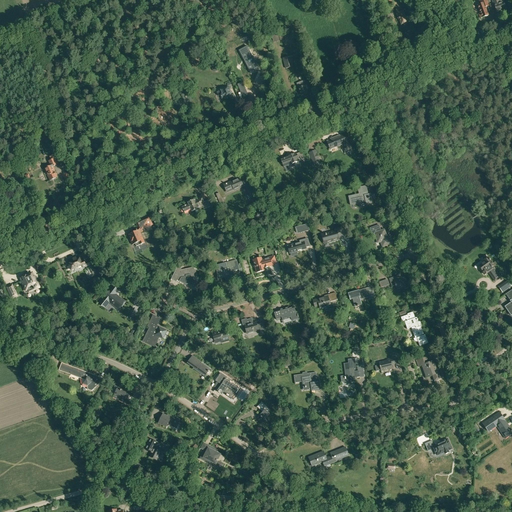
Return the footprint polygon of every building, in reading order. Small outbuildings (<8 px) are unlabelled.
[(479,14),(480,18),(488,15),(486,10),(487,9),(486,7),(489,6),(487,0),(479,0),(481,4),(478,5),(481,13),(479,14)] [(493,0),(493,1),(497,12),(506,8),(503,1),(502,0),(493,0)] [(399,19),(401,25),(407,23),(403,11),(402,11),(400,11),(399,12),(398,9),(396,10),(397,13),(396,13),(398,19),(399,19)] [(291,39),(278,44),(280,49),(294,44),(295,48),(298,46),(296,41),(292,42),(291,39)] [(381,42),(378,42),(379,43),(382,55),(387,53),(384,41),(381,42)] [(239,50),(242,57),(245,55),(248,62),(247,63),(252,73),(257,70),(257,69),(258,68),(247,46),(248,48),(240,52),(239,50)] [(283,62),(286,69),(289,68),(293,66),(290,56),(283,58),(284,61),(283,62)] [(297,83),(302,95),(308,93),(306,89),(308,89),(306,85),(304,86),(302,81),(297,83)] [(225,88),(217,92),(218,96),(221,95),(222,98),(225,98),(227,98),(228,97),(229,96),(230,98),(232,99),(234,99),(234,97),(233,94),(232,94),(230,88),(234,87),(233,84),(225,87),(225,88)] [(328,143),(327,144),(328,147),(329,147),(330,149),(342,145),(345,153),(352,151),(350,145),(349,146),(348,142),(349,142),(346,134),(340,136),(340,135),(336,137),(336,138),(327,141),(328,143)] [(320,162),(316,150),(309,152),(313,164),(320,162)] [(54,180),(54,179),(57,177),(53,167),(57,165),(60,163),(56,153),(49,156),(51,160),(49,161),(51,166),(45,169),(50,180),(51,180),(52,180),(54,180)] [(283,165),(284,167),(293,164),(297,162),(296,159),(299,158),(297,154),(294,155),(294,154),(289,156),(290,157),(281,160),(283,165)] [(62,175),(65,182),(71,179),(67,172),(62,175)] [(240,178),(224,185),(226,190),(233,187),(234,190),(240,187),(240,188),(244,187),(245,186),(243,182),(242,182),(240,178)] [(246,181),(243,182),(245,186),(251,199),(254,198),(255,198),(259,195),(251,178),(247,179),(246,181)] [(359,194),(349,197),(351,205),(366,202),(366,205),(373,203),(373,199),(376,199),(375,194),(372,195),(371,194),(369,194),(368,192),(359,194)] [(182,207),(184,212),(191,209),(192,211),(195,210),(195,211),(199,210),(198,209),(203,207),(204,210),(211,207),(208,200),(203,202),(204,195),(200,195),(200,199),(195,202),(194,199),(188,202),(189,204),(182,207)] [(138,231),(128,235),(132,245),(136,244),(137,246),(144,243),(139,233),(143,232),(142,229),(153,225),(149,216),(135,223),(138,231)] [(308,224),(299,226),(300,232),(309,230),(308,224)] [(322,234),(325,244),(340,240),(338,233),(343,232),(341,224),(334,226),(335,230),(322,234)] [(380,242),(382,247),(393,243),(391,237),(388,238),(385,229),(381,230),(379,225),(370,228),(372,235),(374,235),(377,243),(380,242)] [(288,246),(290,253),(294,252),(306,249),(306,247),(310,246),(308,239),(301,241),(301,242),(292,245),(288,246)] [(261,258),(253,260),(257,272),(265,270),(264,267),(265,267),(266,268),(268,267),(268,266),(273,265),(272,260),(275,259),(274,256),(271,257),(262,260),(261,258)] [(70,265),(72,270),(82,265),(83,268),(86,266),(92,264),(90,261),(85,264),(84,260),(81,261),(79,257),(73,259),(72,259),(70,260),(69,261),(71,265),(70,265)] [(488,272),(495,281),(500,277),(494,269),(496,268),(488,258),(487,258),(485,259),(485,261),(486,262),(479,266),(485,274),(488,272)] [(236,260),(215,266),(217,270),(218,275),(223,274),(227,281),(235,279),(233,271),(239,269),(236,260)] [(199,287),(199,288),(200,288),(196,270),(194,270),(194,267),(183,269),(177,267),(171,280),(172,279),(177,282),(178,280),(187,284),(193,283),(194,286),(197,287),(199,287)] [(22,277),(20,278),(25,291),(33,287),(34,290),(40,287),(35,276),(34,276),(32,273),(27,275),(28,276),(26,276),(25,276),(22,277)] [(404,287),(404,289),(408,288),(408,285),(406,277),(401,279),(400,275),(389,278),(392,286),(397,285),(398,288),(404,287)] [(379,282),(381,288),(389,285),(387,279),(379,282)] [(498,287),(503,293),(511,287),(507,280),(498,287)] [(14,291),(15,290),(12,285),(7,287),(11,298),(16,296),(14,291)] [(110,303),(120,310),(126,302),(116,294),(119,291),(113,286),(102,300),(99,303),(106,308),(110,303)] [(353,299),(355,307),(358,306),(359,306),(359,305),(362,305),(361,300),(369,297),(370,299),(375,298),(372,287),(348,293),(350,300),(353,299)] [(5,301),(7,305),(10,303),(8,299),(9,299),(6,293),(3,288),(0,289),(0,290),(2,295),(1,296),(4,301),(5,301)] [(325,297),(313,300),(315,307),(320,306),(321,310),(332,307),(330,302),(338,299),(337,297),(332,299),(330,295),(329,296),(328,295),(325,296),(324,296),(325,297)] [(292,318),(293,321),(299,319),(297,313),(296,313),(294,306),(289,308),(288,307),(274,311),(277,319),(282,318),(283,320),(292,318)] [(128,316),(135,319),(138,311),(131,308),(128,316)] [(408,315),(401,317),(403,323),(405,322),(407,329),(412,328),(415,338),(417,337),(418,342),(420,346),(428,343),(425,334),(424,335),(421,326),(422,326),(421,322),(419,323),(417,318),(415,318),(413,312),(407,314),(408,315)] [(143,341),(154,347),(159,337),(163,339),(167,331),(157,325),(160,318),(153,315),(148,326),(150,327),(143,341)] [(247,319),(242,320),(244,326),(245,325),(247,333),(253,331),(254,332),(265,329),(263,323),(257,325),(256,322),(254,323),(252,323),(250,319),(247,320),(247,319)] [(217,332),(212,333),(214,341),(221,339),(222,342),(222,343),(230,341),(228,336),(227,337),(226,333),(230,332),(229,330),(228,325),(224,326),(218,328),(219,330),(219,331),(217,332)] [(375,366),(376,371),(381,370),(381,371),(393,368),(392,365),(398,363),(396,356),(387,359),(387,361),(379,363),(380,365),(375,366)] [(403,359),(405,364),(413,362),(412,356),(403,359)] [(202,363),(202,362),(194,357),(189,364),(194,367),(193,368),(196,371),(197,370),(206,376),(210,369),(202,363)] [(427,357),(416,360),(419,367),(422,365),(425,374),(431,372),(432,376),(434,381),(439,379),(438,377),(440,377),(434,361),(429,363),(427,357)] [(351,381),(351,383),(356,382),(355,378),(364,377),(363,370),(363,365),(357,366),(358,371),(355,371),(354,369),(356,368),(355,359),(357,359),(357,358),(348,359),(348,363),(344,364),(345,376),(341,376),(341,382),(351,381)] [(88,389),(92,391),(95,388),(94,384),(101,378),(63,363),(60,371),(70,375),(82,379),(82,384),(87,386),(88,389)] [(221,373),(215,381),(221,385),(217,391),(219,392),(218,392),(220,393),(222,394),(224,393),(227,395),(226,395),(228,396),(230,398),(234,392),(236,393),(239,388),(231,383),(232,381),(221,373)] [(316,373),(294,376),(295,382),(305,381),(306,390),(311,390),(311,388),(314,388),(314,391),(321,390),(320,381),(316,382),(315,376),(316,376),(316,373)] [(118,387),(115,394),(120,397),(118,399),(126,403),(127,402),(130,403),(134,396),(130,394),(131,394),(128,392),(128,391),(125,389),(124,390),(118,387)] [(259,415),(265,420),(270,414),(269,413),(271,410),(262,402),(257,407),(263,412),(259,415)] [(84,412),(88,414),(92,406),(88,404),(84,412)] [(499,412),(482,424),(485,428),(490,425),(493,430),(497,427),(505,438),(511,433),(511,430),(505,420),(499,412)] [(168,424),(177,428),(181,420),(168,414),(167,416),(163,414),(159,423),(166,427),(168,424)] [(150,456),(157,460),(162,450),(167,452),(169,448),(160,443),(151,439),(146,449),(152,452),(151,453),(152,453),(150,456)] [(434,448),(437,455),(444,452),(446,453),(447,452),(448,451),(448,450),(452,449),(447,439),(434,445),(432,441),(425,444),(428,451),(434,448)] [(204,450),(200,459),(209,464),(210,461),(214,463),(213,466),(220,469),(222,464),(217,461),(216,460),(219,455),(214,453),(215,451),(213,450),(213,449),(208,447),(209,447),(206,452),(204,450)] [(338,459),(339,461),(342,460),(341,458),(349,455),(345,447),(330,453),(332,457),(327,459),(324,451),(309,457),(312,466),(322,462),(324,467),(337,461),(336,460),(338,459)] [(131,468),(139,472),(142,466),(134,462),(131,468)]
